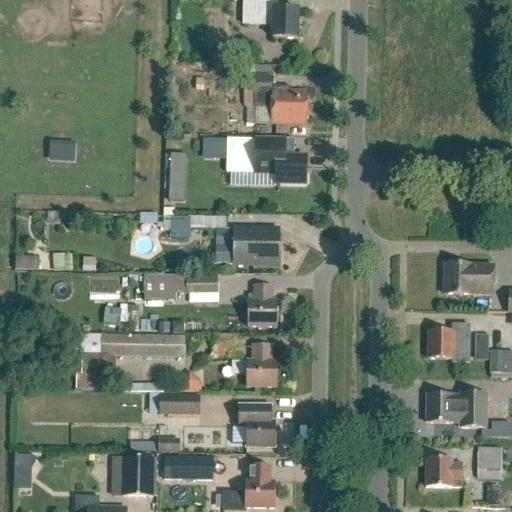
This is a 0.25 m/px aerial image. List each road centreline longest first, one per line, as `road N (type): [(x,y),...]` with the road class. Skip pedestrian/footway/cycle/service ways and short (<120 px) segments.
road 1 (residential): [(315,511),(323,279),(359,238)]
road 2 (residential): [(374,511),(381,252)]
road 3 (residential): [(353,176),(357,0)]
road 4 (residential): [(511,179),(353,176)]
road 5 (residential): [(381,252),(511,250)]
